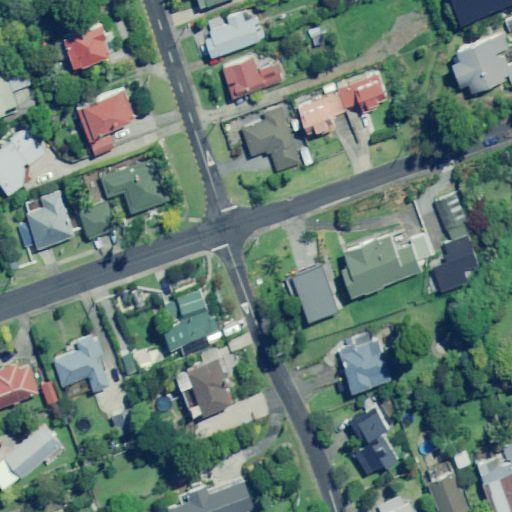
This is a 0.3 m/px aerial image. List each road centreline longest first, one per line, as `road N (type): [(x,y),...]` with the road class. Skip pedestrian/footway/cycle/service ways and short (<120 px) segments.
road 1 (residential): [(224,231),(511,130)]
road 2 (residential): [(224,231),(336,511)]
road 3 (residential): [(151,0),(224,231)]
road 4 (residential): [(0,311),(224,231)]
